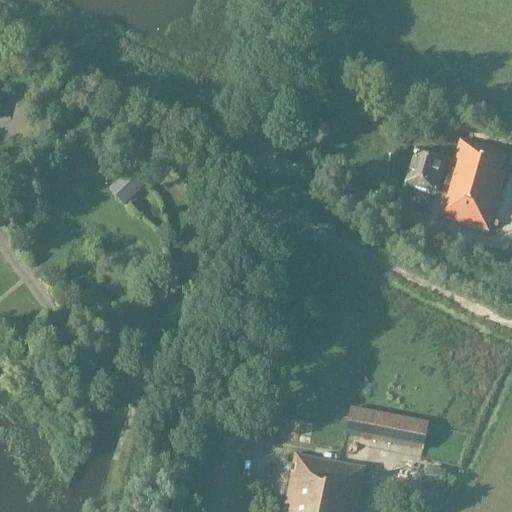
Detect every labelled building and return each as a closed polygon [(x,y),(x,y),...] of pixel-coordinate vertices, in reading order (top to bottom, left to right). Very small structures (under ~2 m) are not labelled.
[(452,164),(413,153),(403,188),(434,197),(435,194),(442,196),(436,216),(486,232),(504,175),(499,174),(504,156),(459,142),(452,164)] [(133,170),(108,193),(123,209),(148,186),(133,170)] [(511,266),(486,254),(477,273),(511,291),(511,266)] [(422,450),(426,425),(349,411),(345,435),(422,450)] [(355,511),(363,470),(293,457),(282,511),(355,511)] [(419,490),(432,486),(427,466),(414,470),(419,490)]
